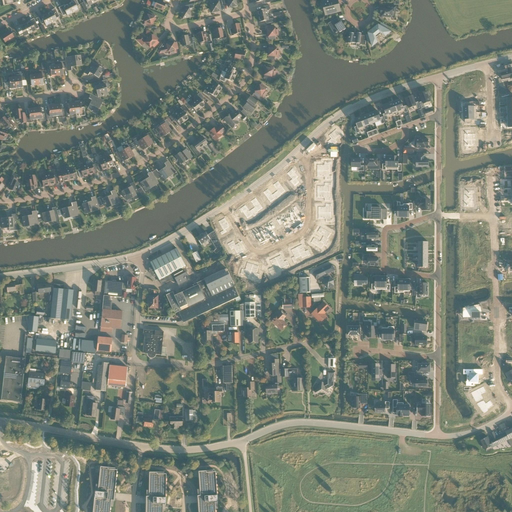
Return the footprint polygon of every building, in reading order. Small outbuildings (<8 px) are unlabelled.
[(68,4),(73,13),(78,10),(76,7),(79,5),(76,0),(72,0),(73,0),(73,1),(68,4)] [(163,0),(154,0),(154,2),(156,3),(154,7),(163,10),(165,4),(162,3),(163,0)] [(222,3),(220,0),(217,0),(218,2),(210,4),(211,12),(220,10),(218,4),(222,3)] [(340,5),(338,0),(334,0),(323,3),(325,9),(324,9),(325,14),(339,11),(338,6),(340,5)] [(73,13),(68,4),(63,7),(62,6),(59,8),(63,16),(66,14),(67,16),(73,13)] [(193,8),(192,4),(186,6),(186,9),(180,10),(182,19),(190,17),(189,9),(193,8)] [(267,14),(266,11),(268,11),(270,9),(269,5),(263,6),(263,9),(256,11),(258,16),(267,14)] [(396,7),(389,6),(385,6),(385,9),(381,9),(381,13),(382,13),(382,17),(392,17),(392,18),(395,19),(396,7)] [(52,11),(47,14),(51,23),(57,20),(56,18),(59,16),(55,8),(51,10),(52,11)] [(155,15),(148,13),(147,15),(144,14),(142,21),(145,22),(143,25),(150,27),(155,15)] [(51,23),(47,14),(41,17),(41,16),(38,17),(42,24),(44,22),(46,26),(51,23)] [(267,14),(258,16),(259,22),(266,21),(266,24),(273,22),(271,17),(268,18),(267,14)] [(346,29),(343,24),(341,21),(340,22),(337,18),(328,24),(334,34),(336,33),(336,34),(337,33),(337,32),(339,31),(339,32),(346,29)] [(25,24),(30,33),(35,30),(35,29),(38,28),(34,19),(30,20),(31,21),(25,24)] [(30,33),(25,24),(20,27),(20,26),(15,28),(20,36),(24,34),(25,36),(30,33)] [(240,33),(238,24),(231,25),(232,28),(229,29),(231,36),(234,35),(234,34),(240,33)] [(391,32),(378,25),(369,33),(373,47),(373,46),(377,42),(375,36),(380,32),(385,36),(390,32),(391,33),(391,32)] [(274,29),(274,26),(267,27),(268,40),(275,39),(275,36),(278,36),(277,29),(274,29)] [(221,31),(221,28),(214,30),(216,39),(223,37),(223,38),(226,38),(224,30),(221,31)] [(11,34),(10,31),(1,37),(5,42),(13,37),(15,40),(18,38),(14,32),(11,34)] [(205,35),(204,32),(198,33),(200,42),(206,41),(206,42),(209,41),(208,34),(205,35)] [(357,33),(357,34),(350,33),(349,37),(347,37),(346,43),(352,44),(352,45),(357,46),(357,44),(365,45),(366,41),(364,41),(364,36),(361,35),(361,33),(357,33)] [(143,43),(144,42),(149,48),(152,45),(154,48),(159,43),(149,34),(145,38),(141,35),(136,40),(142,45),(144,44),(143,43)] [(188,38),(187,36),(181,37),(183,46),(189,45),(189,46),(192,45),(191,38),(188,38)] [(158,50),(159,54),(168,51),(169,54),(176,53),(175,50),(178,49),(176,42),(164,45),(163,43),(162,43),(158,50)] [(276,46),(269,46),(267,59),(274,59),(275,56),(278,57),(278,50),(275,49),(276,46)] [(244,53),(235,51),(234,58),(233,58),(232,61),(240,62),(240,59),(243,59),(244,53)] [(81,65),(80,56),(65,58),(67,71),(71,70),(71,67),(81,65)] [(50,77),(57,76),(56,65),(53,65),(52,63),(51,63),(50,61),(46,62),(46,63),(47,70),(50,70),(51,76),(50,76),(50,77)] [(56,65),(57,76),(64,75),(63,75),(62,68),(65,68),(64,61),(58,62),(59,64),(56,65)] [(103,70),(91,62),(84,73),(88,75),(90,72),(98,78),(103,70)] [(226,73),(235,77),(237,72),(231,69),(232,66),(226,63),(225,66),(228,68),(226,73)] [(273,67),(266,65),(263,78),(270,79),(271,77),(274,77),(275,71),(272,70),(273,67)] [(508,71),(500,73),(502,80),(510,78),(510,79),(511,78),(511,66),(507,68),(508,71)] [(39,74),(36,74),(37,85),(44,84),(43,84),(42,78),(45,78),(44,71),(38,71),(39,74)] [(37,85),(36,74),(33,75),(32,72),(26,73),(27,80),(30,79),(31,86),(30,86),(37,85)] [(233,82),(235,77),(226,73),(223,72),(219,80),(225,82),(226,79),(233,82)] [(15,77),(16,88),(23,87),(22,87),(22,81),(25,80),(24,73),(18,74),(18,77),(15,77)] [(475,80),(471,81),(473,89),(483,86),(483,85),(484,85),(482,80),(480,73),(473,74),(475,80)] [(2,83),(4,83),(9,82),(10,86),(10,88),(10,89),(16,88),(15,77),(14,77),(12,77),(12,75),(9,75),(6,76),(2,76),(1,76),(2,83)] [(462,77),(456,79),(458,86),(457,86),(459,91),(460,92),(470,90),(468,81),(464,82),(462,77)] [(210,87),(219,93),(222,88),(216,84),(218,81),(212,78),(209,83),(212,85),(210,87)] [(101,81),(100,81),(97,82),(91,84),(92,88),(95,87),(98,97),(107,94),(106,88),(109,87),(107,80),(107,79),(106,80),(104,80),(101,81)] [(266,87),(261,83),(253,94),(259,98),(260,95),(263,97),(267,92),(265,90),(266,87)] [(219,93),(210,87),(207,92),(204,90),(203,93),(208,96),(210,94),(215,97),(219,93)] [(422,102),(419,103),(422,108),(425,107),(424,106),(431,104),(430,102),(428,96),(430,95),(429,92),(427,93),(427,92),(420,94),(422,101),(422,102)] [(195,101),(201,109),(205,105),(201,100),(203,98),(199,93),(197,95),(199,97),(195,101)] [(102,100),(91,95),(89,98),(92,100),(87,109),(96,113),(102,100)] [(262,105),(250,96),(247,100),(248,100),(243,107),(251,113),(256,106),(254,105),(255,103),(257,105),(258,104),(261,107),(262,105)] [(412,96),(406,98),(407,102),(409,108),(411,108),(413,107),(414,107),(415,110),(420,108),(418,102),(416,103),(415,103),(413,96),(412,96)] [(201,109),(195,101),(192,103),(190,100),(186,104),(189,109),(192,107),(196,112),(201,109)] [(400,100),(394,102),(399,115),(399,114),(404,112),(405,113),(408,112),(406,106),(403,107),(400,100)] [(81,102),(74,103),(75,114),(78,114),(79,116),(85,115),(84,109),(81,109),(80,103),(81,103),(81,102)] [(394,102),(389,104),(393,116),(394,116),(393,114),(395,113),(396,113),(397,116),(399,115),(394,102)] [(72,115),(75,114),(74,103),(67,104),(68,104),(69,110),(66,111),(67,118),(73,117),(72,115)] [(464,107),(463,107),(464,113),(476,113),(476,106),(470,107),(468,107),(468,105),(470,105),(470,103),(464,103),(464,107)] [(61,104),(54,105),(55,116),(59,116),(59,118),(65,117),(64,110),(61,111),(60,104),(61,104)] [(385,113),(383,114),(385,120),(388,119),(388,118),(393,116),(389,104),(383,106),(386,113),(385,113)] [(55,116),(54,105),(47,106),(48,106),(49,112),(46,113),(47,119),(53,119),(52,116),(55,116)] [(175,110),(178,114),(184,122),(189,118),(184,113),(187,111),(183,106),(179,109),(177,108),(175,110)] [(41,107),(34,108),(36,119),(39,119),(39,121),(45,120),(44,114),(41,114),(41,108),(41,107)] [(36,119),(34,108),(28,109),(29,115),(26,116),(27,123),(33,122),(33,120),(36,119)] [(25,113),(22,113),(21,109),(13,110),(13,114),(15,114),(16,119),(17,122),(20,122),(20,123),(26,123),(25,113)] [(180,125),(184,122),(178,114),(175,110),(173,112),(173,113),(169,116),(173,121),(175,120),(180,125)] [(224,118),(232,128),(238,123),(236,121),(241,117),(237,111),(232,116),(230,113),(224,118)] [(377,111),(371,113),(375,123),(380,121),(381,121),(382,124),(385,123),(383,117),(380,118),(377,111)] [(369,113),(366,114),(369,125),(375,123),(371,113),(369,114),(369,113)] [(476,113),(464,113),(464,119),(465,119),(465,123),(471,123),(471,121),(468,121),(468,119),(471,119),(476,119),(476,113)] [(363,116),(361,117),(365,129),(365,127),(364,127),(369,125),(366,114),(362,115),(363,116)] [(8,119),(5,116),(0,119),(0,123),(1,124),(2,123),(5,127),(8,129),(11,127),(12,128),(16,124),(10,117),(8,119)] [(355,127),(354,127),(357,133),(360,132),(359,131),(365,129),(361,117),(355,119),(357,126),(355,127)] [(163,120),(158,123),(166,134),(171,131),(168,126),(170,124),(172,123),(168,118),(166,119),(164,121),(163,120)] [(166,134),(158,123),(154,127),(155,128),(152,130),(156,135),(158,133),(161,137),(166,134)] [(225,131),(221,126),(216,129),(214,127),(208,132),(215,140),(221,136),(220,134),(225,131)] [(9,132),(3,130),(1,129),(0,131),(0,139),(2,140),(5,140),(6,137),(8,133),(11,135),(11,134),(9,132)] [(463,134),(464,140),(476,140),(476,133),(471,134),(468,134),(468,132),(470,132),(470,130),(464,130),(465,134),(463,134)] [(328,140),(325,143),(329,148),(335,144),(333,141),(339,136),(334,131),(326,137),(328,140)] [(145,137),(142,138),(148,147),(153,144),(150,139),(152,137),(149,132),(146,134),(145,135),(144,136),(145,137)] [(148,147),(142,138),(140,140),(136,136),(132,139),(134,142),(132,143),(136,148),(140,145),(143,150),(148,147)] [(207,143),(202,136),(192,143),(195,147),(192,150),(197,156),(200,154),(197,150),(207,143)] [(415,139),(415,148),(425,148),(425,145),(429,145),(429,140),(425,140),(425,139),(415,139)] [(476,140),(464,140),(464,146),(465,146),(465,150),(471,150),(471,148),(468,148),(468,146),(471,146),(476,146),(476,140)] [(121,145),(121,146),(123,150),(124,150),(129,158),(134,155),(131,151),(134,149),(130,144),(128,145),(127,144),(121,145)] [(124,150),(123,150),(121,146),(117,149),(118,151),(115,153),(118,158),(121,156),(123,161),(129,158),(124,150)] [(192,157),(186,149),(180,154),(179,153),(175,156),(181,164),(185,161),(185,162),(192,157)] [(109,156),(104,158),(108,168),(113,166),(114,167),(117,165),(112,154),(109,155),(109,156)] [(416,167),(428,167),(428,160),(424,160),(424,155),(418,155),(418,160),(416,160),(416,167)] [(383,164),(383,170),(386,170),(392,170),(392,157),(386,157),(386,164),(383,164)] [(392,157),(392,170),(398,170),(398,171),(401,171),(401,164),(398,164),(398,157),(392,157)] [(108,168),(104,158),(98,161),(100,164),(97,165),(100,172),(103,171),(102,170),(108,168)] [(361,159),(352,159),(352,167),(358,167),(358,171),(364,171),(364,166),(361,166),(361,159)] [(377,162),(377,159),(367,159),(367,166),(371,166),(371,170),(379,170),(379,162),(377,162)] [(175,172),(168,161),(164,164),(166,166),(158,172),(161,177),(163,180),(164,180),(163,179),(171,173),(172,174),(175,172)] [(317,165),(317,171),(327,171),(327,165),(330,165),(330,162),(324,162),(324,164),(317,165)] [(85,165),(88,175),(94,173),(94,174),(97,173),(95,164),(92,165),(91,163),(85,165)] [(88,175),(85,165),(80,167),(80,169),(77,170),(80,178),(83,177),(83,176),(88,175)] [(293,168),(287,173),(292,179),(289,181),(293,185),(296,183),(294,181),(298,177),(295,173),(296,172),(293,168)] [(66,170),(69,180),(74,179),(75,180),(78,179),(76,173),(73,173),(72,169),(66,170)] [(69,180),(66,170),(60,172),(61,173),(58,174),(60,183),(63,182),(69,180)] [(317,171),(317,177),(324,177),(324,180),(330,180),(330,177),(327,177),(327,171),(317,171)] [(158,183),(151,172),(147,174),(149,177),(140,183),(145,191),(146,191),(145,189),(153,184),(154,185),(158,183)] [(47,175),(49,185),(55,184),(58,184),(56,175),(53,176),(53,174),(47,175)] [(35,175),(29,176),(25,177),(28,190),(34,189),(34,185),(37,185),(35,175)] [(43,186),(49,185),(47,175),(41,176),(41,178),(38,179),(40,188),(43,187),(43,186)] [(15,182),(16,179),(17,178),(13,176),(13,178),(11,177),(8,184),(10,186),(9,189),(15,192),(19,183),(15,182)] [(463,179),(463,186),(467,186),(470,186),(474,186),(474,185),(480,185),(480,181),(474,181),(474,179),(470,179),(470,178),(466,178),(466,179),(463,179)] [(278,181),(273,185),(277,191),(275,193),(278,197),(281,196),(279,193),(284,189),(278,181)] [(141,197),(133,182),(129,184),(131,187),(122,192),(126,200),(132,197),(134,200),(141,197)] [(317,186),(317,192),(327,192),(327,186),(330,186),(330,182),(324,182),(324,185),(317,186)] [(268,188),(263,192),(269,201),(274,197),(276,199),(278,197),(275,193),(272,194),(268,188)] [(119,202),(115,190),(111,192),(112,195),(102,199),(106,208),(106,206),(115,203),(115,204),(119,202)] [(317,192),(317,198),(324,198),(324,201),(330,201),(330,198),(327,198),(327,192),(317,192)] [(99,209),(95,197),(91,198),(92,201),(82,204),(85,214),(85,213),(85,212),(94,209),(95,210),(99,209)] [(255,198),(250,201),(254,207),(252,209),(255,214),(258,212),(256,210),(261,206),(255,198)] [(422,210),(429,210),(429,199),(422,199),(422,201),(417,201),(417,207),(422,207),(422,210)] [(79,215),(75,202),(71,203),(72,207),(62,209),(65,218),(64,217),(74,214),(75,216),(79,215)] [(394,202),(394,209),(397,209),(397,217),(403,217),(403,204),(403,205),(400,205),(400,202),(397,202),(394,202)] [(318,206),(318,213),(328,213),(328,206),(331,206),(331,203),(325,203),(325,206),(318,206)] [(403,204),(403,217),(409,217),(409,210),(412,210),(412,204),(409,203),(409,204),(403,204)] [(245,205),(239,209),(241,213),(243,212),(246,217),(251,213),(253,216),(255,214),(252,209),(250,211),(245,205)] [(363,213),(363,220),(380,220),(380,213),(386,213),(386,210),(380,210),(380,205),(371,205),(371,213),(363,213)] [(59,223),(56,207),(52,208),(52,211),(42,213),(44,223),(51,221),(52,225),(59,223)] [(295,211),(290,215),(296,223),(301,220),(297,214),(299,212),(296,207),(293,209),(295,211)] [(38,224),(36,211),(32,212),(32,215),(22,217),(24,227),(24,226),(24,225),(34,223),(34,225),(38,224)] [(318,213),(318,219),(325,219),(325,222),(331,222),(331,219),(328,219),(328,213),(318,213)] [(17,230),(16,219),(16,215),(16,214),(11,214),(12,218),(1,218),(2,228),(2,227),(9,226),(9,227),(9,228),(9,231),(17,230)] [(290,215),(285,218),(291,226),(296,223),(290,215)] [(225,218),(218,221),(223,231),(220,232),(222,235),(227,232),(225,229),(230,227),(225,218)] [(279,218),(276,220),(279,225),(282,223),(286,230),(291,226),(285,218),(280,221),(279,218)] [(271,226),(266,229),(271,238),(276,235),(273,229),(275,227),(273,222),(270,223),(271,226)] [(320,226),(317,232),(323,236),(322,238),(327,241),(328,239),(326,237),(329,232),(320,226)] [(475,226),(463,226),(463,234),(473,234),(473,239),(480,239),(480,233),(475,233),(475,226)] [(266,229),(261,232),(266,241),(271,238),(266,229)] [(361,229),(361,236),(373,236),(373,239),(378,239),(378,232),(372,232),(372,229),(361,229)] [(212,242),(215,240),(211,235),(209,237),(206,232),(203,234),(203,233),(200,235),(197,237),(202,245),(210,239),(212,242)] [(254,232),(252,233),(254,238),(257,237),(260,243),(266,241),(261,232),(256,234),(254,232)] [(314,237),(310,243),(319,248),(323,242),(325,244),(327,241),(322,238),(320,241),(314,237)] [(233,242),(227,245),(229,248),(232,246),(237,255),(244,252),(239,242),(234,245),(233,242)] [(361,242),(361,245),(364,248),(367,248),(367,251),(377,251),(377,245),(371,245),(371,242),(361,242)] [(302,244),(296,247),(301,256),(306,253),(308,256),(310,255),(308,249),(305,251),(302,244)] [(296,247),(290,250),(294,256),(291,258),(294,263),(296,262),(295,259),(301,256),(296,247)] [(154,277),(157,276),(162,285),(184,273),(182,268),(186,266),(177,248),(150,262),(153,267),(149,268),(154,277)] [(197,251),(192,254),(196,262),(202,260),(197,251)] [(367,266),(378,266),(378,258),(370,258),(370,254),(364,254),(364,261),(367,261),(367,266)] [(281,255),(275,257),(280,267),(285,264),(286,267),(289,265),(287,260),(284,261),(281,255)] [(275,257),(269,260),(273,267),(270,268),(273,273),(275,272),(274,269),(280,267),(275,257)] [(242,268),(240,274),(243,275),(243,274),(249,276),(253,264),(247,262),(245,269),(242,268)] [(253,264),(249,276),(255,278),(258,279),(260,274),(257,273),(259,266),(253,264)] [(332,264),(313,273),(316,280),(323,276),(324,279),(323,279),(324,285),(328,289),(334,286),(334,280),(330,276),(329,276),(328,274),(336,271),(332,264)] [(227,269),(197,283),(205,299),(234,286),(235,286),(227,269)] [(466,269),(466,277),(479,277),(479,269),(466,269)] [(186,274),(184,273),(172,280),(176,281),(179,287),(190,281),(186,274)] [(354,275),(354,285),(367,285),(367,279),(362,279),(363,275),(354,275)] [(100,327),(100,331),(112,332),(112,328),(120,329),(122,311),(110,310),(111,300),(109,300),(110,296),(121,297),(122,288),(126,289),(131,289),(131,294),(134,295),(134,290),(136,278),(129,277),(127,276),(127,279),(127,284),(122,283),(122,282),(105,281),(104,295),(103,295),(102,309),(100,327)] [(311,292),(310,277),(300,278),(300,293),(311,292)] [(372,284),(372,290),(375,290),(381,290),(381,277),(375,277),(375,284),(372,284)] [(381,277),(381,290),(386,290),(390,290),(390,284),(387,284),(387,277),(381,277)] [(101,281),(94,280),(92,291),(95,291),(95,295),(101,296),(102,292),(100,292),(101,281)] [(395,287),(395,293),(398,293),(404,293),(404,280),(398,280),(398,287),(395,287)] [(15,286),(14,283),(6,284),(7,292),(19,290),(20,294),(23,294),(22,284),(19,285),(15,286)] [(197,283),(182,290),(182,292),(189,307),(205,299),(197,283)] [(428,295),(428,283),(420,283),(420,287),(417,287),(417,296),(420,296),(420,295),(428,295)] [(49,286),(49,284),(42,285),(41,284),(37,285),(38,293),(49,292),(49,295),(52,295),(52,298),(50,318),(70,320),(73,290),(63,289),(64,285),(53,284),(53,286),(49,286)] [(205,299),(189,307),(179,311),(184,323),(235,299),(236,301),(240,299),(239,297),(234,286),(205,299)] [(179,311),(189,307),(182,292),(175,296),(173,292),(166,295),(175,313),(179,311)] [(158,296),(150,296),(150,308),(158,308),(158,311),(164,311),(164,302),(167,302),(167,301),(167,299),(158,299),(158,296)] [(291,301),(291,299),(285,299),(285,302),(283,302),(283,309),(294,308),(294,301),(291,301)] [(255,317),(255,302),(245,302),(245,318),(255,317)] [(329,308),(324,303),(318,308),(316,310),(315,312),(315,317),(320,322),(324,319),(324,315),(323,314),(329,308)] [(465,306),(465,314),(467,314),(467,318),(472,318),(481,318),(481,308),(482,308),(481,304),(470,306),(470,305),(465,306)] [(241,326),(240,311),(230,311),(230,326),(241,326)] [(286,317),(281,312),(278,315),(272,321),(276,325),(277,324),(282,329),(287,324),(283,321),(283,319),(286,317)] [(28,315),(27,330),(37,331),(38,316),(28,315)] [(365,321),(365,332),(368,332),(368,338),(375,338),(375,326),(371,326),(371,321),(365,321)] [(415,321),(414,328),(422,329),(422,331),(426,331),(427,323),(415,321)] [(225,331),(224,325),(212,325),(212,327),(207,327),(207,331),(204,331),(204,340),(211,340),(211,331),(212,331),(212,332),(225,331)] [(348,327),(348,335),(360,335),(360,332),(363,332),(363,325),(359,325),(359,327),(348,327)] [(464,326),(464,334),(468,334),(468,335),(472,335),(472,334),(477,334),(477,326),(464,326)] [(163,331),(143,329),(143,334),(144,334),(142,353),(147,353),(147,354),(149,356),(152,357),(155,355),(155,354),(161,355),(165,356),(165,353),(161,353),(163,331)] [(249,329),(249,341),(249,343),(258,343),(257,329),(249,329)] [(27,352),(32,353),(34,338),(29,337),(29,335),(26,335),(24,356),(26,357),(27,352)] [(127,335),(122,335),(121,343),(127,343),(127,341),(129,341),(129,338),(127,337),(127,335)] [(112,338),(98,337),(96,351),(110,352),(112,338)] [(415,339),(415,345),(419,345),(427,345),(427,344),(427,337),(415,337),(416,337),(416,340),(415,339)] [(36,339),(35,351),(55,353),(56,341),(36,339)] [(71,350),(59,349),(58,358),(71,359),(71,350)] [(12,357),(5,356),(1,400),(12,401),(21,403),(22,398),(21,398),(25,358),(20,358),(19,362),(11,362),(12,357)] [(279,359),(271,359),(272,376),(280,375),(279,369),(279,359)] [(72,361),(61,360),(59,375),(61,375),(60,387),(69,388),(70,376),(72,361)] [(108,363),(102,362),(101,365),(98,365),(95,390),(105,391),(108,363)] [(416,370),(416,375),(423,375),(423,372),(430,372),(430,364),(426,364),(426,363),(422,363),(422,364),(418,364),(418,370),(416,370)] [(127,367),(109,365),(107,385),(125,387),(127,367)] [(373,365),(373,377),(382,377),(382,370),(380,370),(380,373),(378,373),(378,365),(373,365)] [(387,365),(387,378),(395,378),(395,374),(396,374),(396,369),(395,369),(395,365),(387,365)] [(233,383),(232,366),(223,366),(224,383),(226,383),(233,383)] [(43,386),(44,374),(42,373),(43,370),(36,369),(30,369),(29,372),(28,384),(28,388),(38,390),(38,387),(40,385),(43,386)] [(298,378),(298,369),(282,369),(282,377),(294,376),(294,391),(302,391),(302,378),(298,378)] [(463,369),(463,374),(468,374),(468,381),(465,381),(465,386),(474,386),(474,384),(476,384),(476,374),(482,374),(482,369),(463,369)] [(335,371),(328,371),(328,384),(326,385),(325,384),(318,384),(315,389),(318,395),(325,395),(328,389),(328,388),(335,384),(335,371)] [(410,377),(410,383),(416,383),(416,387),(427,387),(427,380),(421,380),(421,377),(410,377)] [(83,390),(92,390),(92,382),(83,382),(83,390)] [(254,390),(254,382),(247,382),(248,388),(244,388),(245,397),(252,397),(251,390),(254,390)] [(279,388),(279,384),(266,385),(267,393),(277,393),(277,388),(279,388)] [(484,386),(470,393),(471,393),(473,398),(473,399),(474,398),(476,402),(483,399),(481,395),(487,392),(486,391),(486,392),(483,387),(484,386)] [(217,392),(212,392),(207,392),(207,402),(219,402),(219,392),(222,392),(222,387),(217,387),(217,392)] [(71,391),(68,391),(66,391),(65,393),(64,396),(66,397),(65,406),(73,407),(74,396),(71,396),(72,394),(71,391)] [(351,399),(351,401),(352,402),(353,402),(353,408),(354,408),(356,408),(357,408),(360,408),(360,404),(367,404),(367,394),(358,394),(358,397),(353,397),(353,398),(352,398),(351,399)] [(95,416),(97,404),(93,404),(93,402),(94,402),(94,397),(87,396),(86,404),(86,403),(88,403),(87,415),(95,416)] [(46,399),(39,399),(37,409),(45,410),(46,399)] [(393,400),(393,408),(397,408),(397,416),(403,416),(403,405),(403,403),(397,403),(397,400),(393,400)] [(483,400),(476,404),(479,408),(479,409),(480,408),(483,413),(482,413),(483,413),(484,413),(488,410),(494,405),(490,400),(491,400),(490,400),(486,403),(483,400)] [(375,405),(375,412),(386,412),(386,409),(389,409),(389,402),(385,402),(385,405),(375,405)] [(417,404),(417,412),(422,412),(422,416),(430,417),(430,403),(422,403),(422,404),(417,404)] [(125,408),(117,407),(117,409),(112,408),(111,419),(118,420),(119,415),(124,416),(125,408)] [(195,410),(192,410),(185,410),(186,421),(195,421),(195,410)] [(143,413),(137,412),(137,417),(136,423),(136,422),(141,423),(142,421),(144,422),(143,426),(152,427),(152,424),(151,424),(152,419),(142,418),(143,413)] [(182,426),(182,417),(170,417),(170,422),(171,422),(171,428),(176,428),(176,426),(182,426)] [(487,437),(480,440),(485,449),(488,448),(489,450),(493,448),(493,447),(508,440),(509,439),(505,432),(496,437),(494,432),(490,434),(493,439),(489,440),(487,437)] [(51,465),(53,489),(66,488),(65,479),(70,478),(68,464),(51,465)] [(109,511),(111,499),(113,500),(114,497),(116,470),(107,469),(107,467),(100,467),(97,491),(94,491),(92,511),(109,511)] [(213,471),(213,470),(198,471),(200,495),(197,495),(197,511),(214,511),(214,502),(217,502),(215,471),(205,472),(205,471),(213,471)] [(162,511),(162,504),(165,504),(166,474),(156,474),(156,472),(163,473),(163,472),(149,472),(148,496),(145,496),(145,500),(145,511),(162,511)]
